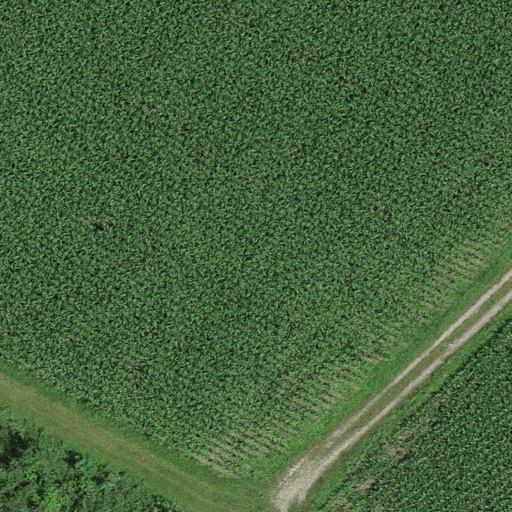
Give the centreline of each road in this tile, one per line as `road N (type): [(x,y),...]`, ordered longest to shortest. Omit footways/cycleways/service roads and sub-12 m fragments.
road 1 (track): [(511,282),(305,477),(287,511)]
road 2 (track): [(206,511),(0,402)]
